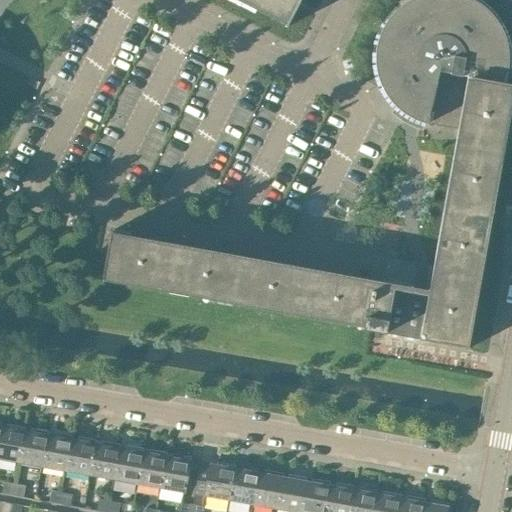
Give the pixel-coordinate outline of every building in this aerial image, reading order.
[(246,0),(287,21),(295,7),(297,3),(298,0),(246,0)] [(374,52),(374,60),(374,65),(375,71),(376,77),(378,83),(381,89),(383,93),(386,97),(389,102),(393,106),(397,110),(401,113),(406,116),(415,121),(427,125),(457,130),(467,77),(470,78),(500,83),(502,71),(505,72),(506,64),(506,56),(505,49),(503,43),(501,35),(498,28),(494,22),(489,16),(483,10),(479,7),(472,2),(467,0),(412,0),(410,1),(403,5),(397,10),(393,14),(388,20),(384,24),(380,31),(378,39),(376,44),(374,52)] [(105,259),(102,275),(362,323),(361,329),(384,333),(385,327),(418,333),(417,339),(461,347),(509,85),(500,83),(470,78),(455,156),(438,255),(430,295),(390,288),(371,284),(353,281),(354,279),(346,277),(346,279),(189,251),(109,236),(105,259)] [(0,426),(0,427),(0,459),(18,462),(24,431),(25,427),(7,424),(7,428),(0,426)] [(24,431),(18,462),(42,467),(48,435),(48,431),(31,428),(31,432),(24,431)] [(48,435),(42,467),(66,471),(72,439),(73,436),(55,433),(54,436),(48,435)] [(72,439),(66,471),(89,475),(95,443),(96,440),(78,437),(78,440),(72,439)] [(95,443),(89,475),(113,479),(119,448),(120,444),(102,441),(101,444),(95,443)] [(119,448),(113,479),(137,484),(143,452),(143,448),(126,445),(125,449),(119,448)] [(143,452),(137,484),(160,488),(166,456),(166,453),(149,450),(149,453),(143,452)] [(166,456),(160,488),(184,492),(190,457),(173,454),(172,457),(166,456)] [(192,504),(190,511),(202,511),(204,507),(203,506),(205,496),(229,500),(235,468),(236,465),(217,461),(217,465),(210,464),(209,467),(199,465),(192,504)] [(235,468),(229,500),(252,504),(258,473),(259,469),(242,466),(241,470),(235,468)] [(258,473),(252,504),(276,509),(282,477),(283,473),(265,470),(265,474),(258,473)] [(282,477),(276,509),(294,511),(299,511),(305,481),(306,477),(289,474),(288,478),(282,477)] [(305,481),(299,511),(324,511),(329,485),(330,482),(312,479),(312,482),(305,481)] [(12,495),(15,484),(3,482),(1,493),(12,495)] [(329,485),(324,511),(348,511),(353,490),(353,486),(336,483),(335,486),(329,485)] [(25,486),(15,484),(12,495),(24,497),(25,486)] [(372,511),(376,494),(377,490),(361,487),(360,491),(353,490),(348,511),(372,511)] [(60,504),(62,493),(49,490),(47,502),(60,504)] [(376,494),(372,511),(397,511),(400,498),(401,495),(383,491),(382,495),(376,494)] [(72,494),(62,493),(60,504),(70,506),(72,494)] [(400,498),(397,511),(421,511),(424,502),(424,499),(407,496),(406,499),(400,498)] [(102,511),(106,511),(109,501),(97,499),(95,511),(102,511)] [(424,502),(421,511),(446,511),(448,503),(430,500),(430,504),(424,502)] [(0,511),(8,511),(10,503),(0,501),(0,511)] [(117,511),(120,503),(109,501),(106,511),(117,511)] [(190,511),(192,504),(180,502),(177,511),(190,511)] [(10,503),(8,511),(21,511),(22,505),(10,503)]
